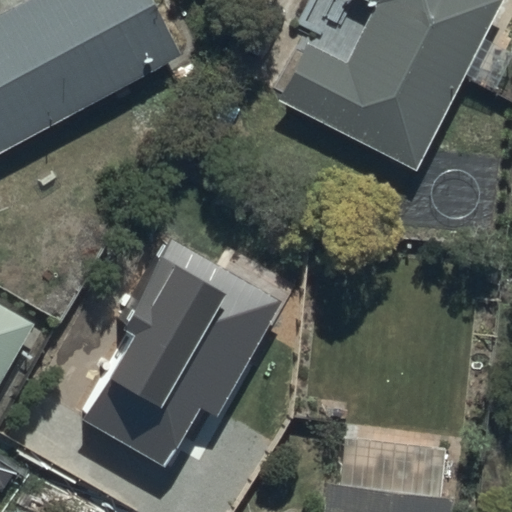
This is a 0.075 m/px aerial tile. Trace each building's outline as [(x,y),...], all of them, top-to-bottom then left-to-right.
[(159,0),(1,0),(0,1),(0,142),(184,45),(159,0)] [(303,30),(274,86),(417,158),(497,0),(375,0),(348,53),(303,30)] [(281,301),(166,235),(116,322),(128,329),(80,412),(167,462),(200,405),(216,414),(281,301)] [(0,370),(33,314),(0,295),(0,370)] [(447,511),(450,484),(443,483),(445,459),(459,461),(461,438),(345,426),(340,474),(329,473),(324,511),(447,511)] [(0,510),(11,491),(0,484),(0,510)]
